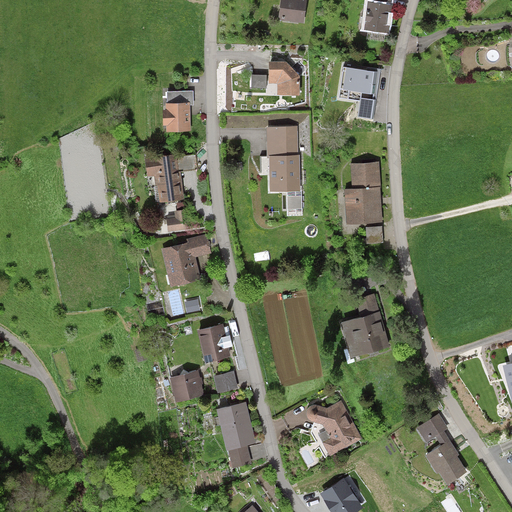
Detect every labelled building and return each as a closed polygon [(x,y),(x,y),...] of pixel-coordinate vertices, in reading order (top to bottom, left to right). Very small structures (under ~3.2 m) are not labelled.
[(301,22),(304,1),(298,0),(283,0),(281,19),(301,22)] [(389,6),(388,6),(389,0),(374,0),(374,4),(368,3),(364,30),(384,33),(386,24),(387,24),(389,6)] [(281,63),(270,63),(269,84),(274,84),(274,79),(278,79),(282,83),(281,94),(298,94),(298,77),(290,68),(288,70),(281,63)] [(374,71),(344,67),(341,88),(371,93),(374,71)] [(266,75),(252,75),(252,87),(267,87),(266,75)] [(191,105),(190,92),(167,93),(167,113),(163,113),(164,123),(167,122),(168,130),(188,130),(187,105),(191,105)] [(296,128),(268,128),(269,157),(271,157),(271,190),(299,189),(299,156),(297,156),(296,128)] [(179,182),(178,173),(197,170),(195,155),(176,157),(176,156),(146,160),(148,175),(159,174),(160,184),(158,184),(160,201),(179,199),(177,183),(179,182)] [(375,207),(375,198),(381,198),(381,197),(379,197),(378,185),(377,185),(375,164),(378,164),(378,163),(350,165),(350,166),(353,166),(354,190),(344,190),(344,191),(347,191),(348,216),(356,216),(356,224),(369,223),(369,220),(378,220),(377,207),(375,207)] [(167,223),(168,231),(188,228),(185,211),(177,212),(178,221),(167,223)] [(196,278),(189,245),(164,251),(170,275),(175,274),(177,283),(196,278)] [(372,295),(371,295),(356,299),(361,317),(343,322),(347,337),(343,338),(346,349),(343,350),(347,364),(354,363),(352,356),(387,347),(372,295)] [(228,356),(226,347),(231,346),(227,327),(221,328),(221,325),(198,331),(202,347),(205,346),(208,360),(228,356)] [(177,400),(201,394),(195,372),(188,374),(182,370),(179,376),(171,378),(177,400)] [(219,391),(235,387),(232,373),(216,376),(219,391)] [(229,448),(254,442),(244,403),(217,410),(223,433),(225,433),(229,448)] [(311,418),(314,419),(310,433),(313,434),(312,437),(324,459),(324,458),(324,457),(358,438),(339,404),(326,411),(315,407),(313,407),(311,408),(309,410),(308,413),(309,416),(311,418)] [(428,440),(445,429),(436,415),(420,426),(428,440)] [(452,451),(451,452),(446,442),(427,453),(432,463),(436,461),(448,482),(464,472),(454,457),(455,456),(452,451)] [(230,452),(233,466),(248,463),(245,448),(230,452)] [(353,511),(361,507),(344,479),(322,493),(334,511),(353,511)]
